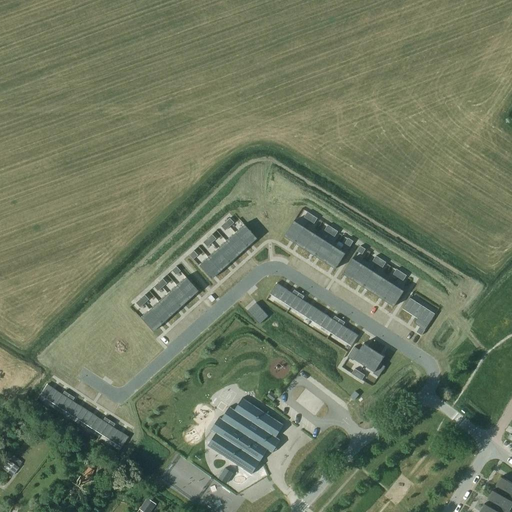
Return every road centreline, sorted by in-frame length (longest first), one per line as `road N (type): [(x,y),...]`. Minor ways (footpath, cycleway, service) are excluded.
road 1 (residential): [(426,399),(433,368),(269,268),(118,397),(81,373)]
road 2 (residential): [(426,399),(362,441),(298,511)]
